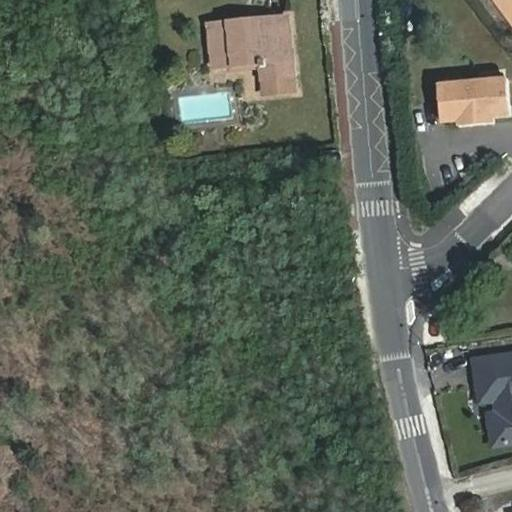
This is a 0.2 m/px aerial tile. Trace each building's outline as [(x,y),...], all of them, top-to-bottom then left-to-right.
[(511,0),(503,0),(511,12),(511,0)] [(263,64),(265,80),(300,76),(295,12),(209,22),(215,69),(263,64)] [(488,76),(505,74),(503,65),(487,67),(488,76)] [(445,79),(462,78),(461,69),(444,71),(445,79)] [(445,79),(442,80),(446,118),(465,116),(497,112),(511,111),(508,74),(505,74),(488,76),(462,78),(445,79)] [(301,91),(300,76),(265,80),(267,95),(301,91)] [(497,112),(465,116),(466,125),(498,122),(497,112)] [(511,316),(509,306),(487,311),(491,328),(511,322),(511,316)] [(511,353),(481,358),(487,400),(505,397),(507,410),(493,412),(497,441),(511,438),(511,353)]
